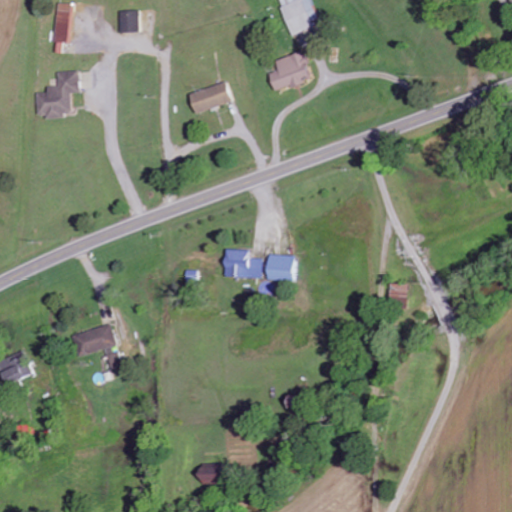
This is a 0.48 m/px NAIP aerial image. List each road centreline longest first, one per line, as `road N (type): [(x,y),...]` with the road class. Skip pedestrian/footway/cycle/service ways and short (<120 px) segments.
road 1 (secondary): [(0,288),(70,253),(511,87)]
road 2 (residential): [(390,511),(452,377),(457,339),(395,213),(369,139)]
